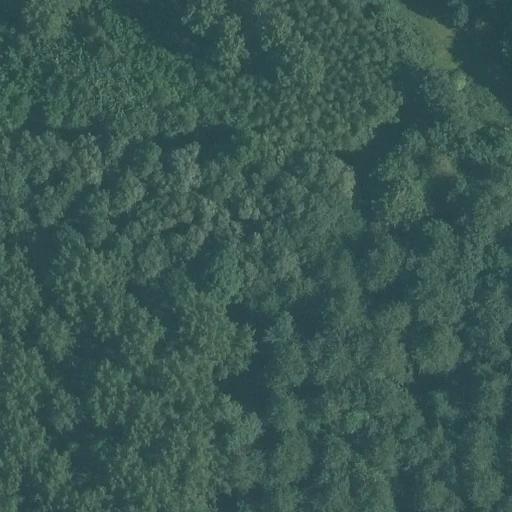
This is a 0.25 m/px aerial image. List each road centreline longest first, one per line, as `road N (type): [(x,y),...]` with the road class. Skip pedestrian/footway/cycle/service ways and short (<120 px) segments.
road 1 (track): [(176,511),(249,352),(458,40),(418,0)]
road 2 (track): [(507,0),(458,40),(511,90)]
